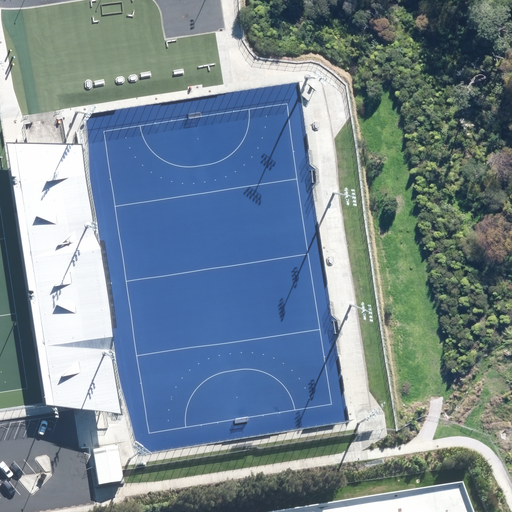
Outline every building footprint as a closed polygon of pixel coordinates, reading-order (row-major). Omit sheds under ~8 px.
[(79,143),(5,140),(45,400),(119,407),(79,143)] [(291,256),(274,259),(280,292),(297,289),(291,256)] [(305,409),(285,416),(290,434),(311,427),(305,409)] [(309,449),(307,438),(288,442),(291,459),(314,454),(312,448),(309,449)] [(93,446),(99,483),(123,479),(122,470),(117,442),(93,446)]
